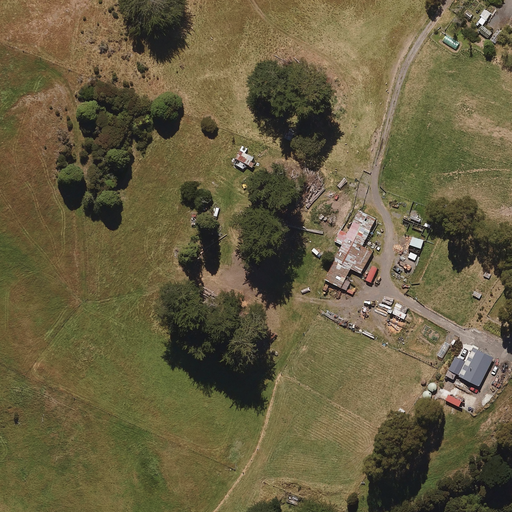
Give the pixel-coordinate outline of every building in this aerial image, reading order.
[(491,14),(485,10),(477,22),(483,26),(491,14)] [(492,33),(483,26),(479,33),(488,39),(492,33)] [(504,33),(498,29),(490,40),(495,44),(504,33)] [(460,43),(443,33),(439,40),(456,50),(460,43)] [(297,132),(286,127),(282,138),(293,142),(297,132)] [(257,161),(246,154),(249,150),(244,147),(234,164),(243,169),(246,164),(253,168),(257,161)] [(376,220),(359,212),(336,261),(337,261),(327,281),(342,288),(351,270),(362,275),(372,252),(363,247),(376,220)] [(424,241),(412,238),(410,245),(421,249),(424,241)] [(379,269),(372,267),(366,281),(372,284),(379,269)] [(416,292),(408,288),(405,294),(413,298),(416,292)] [(408,307),(396,302),(390,316),(404,321),(407,315),(405,314),(408,307)] [(494,359),(474,349),(459,378),(479,388),(494,359)] [(462,403),(449,396),(447,401),(459,408),(462,403)] [(407,412),(401,408),(395,416),(401,420),(407,412)]
